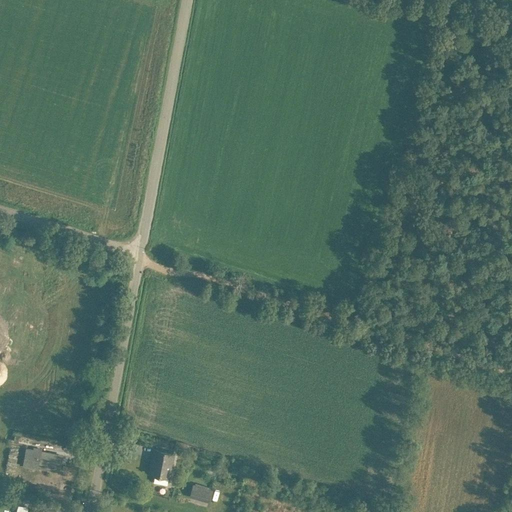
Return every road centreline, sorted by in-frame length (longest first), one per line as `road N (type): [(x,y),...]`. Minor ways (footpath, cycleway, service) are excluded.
road 1 (track): [(511,372),(139,256)]
road 2 (unclassified): [(139,256),(188,0)]
road 3 (unclassified): [(91,511),(139,256)]
road 4 (unclassified): [(139,256),(0,212)]
